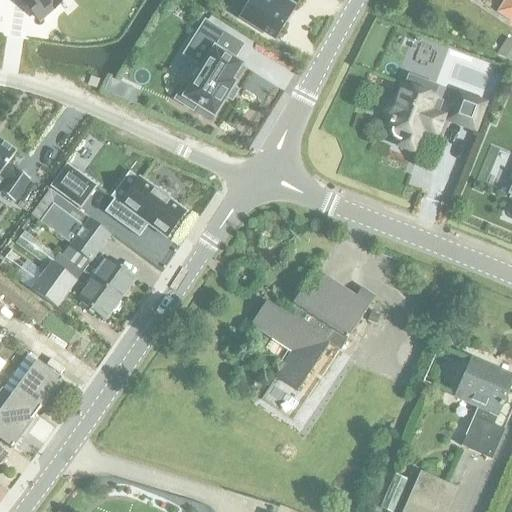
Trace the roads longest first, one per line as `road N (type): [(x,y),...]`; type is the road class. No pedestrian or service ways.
road 1 (tertiary): [(21,511),(256,175)]
road 2 (unclassified): [(511,278),(256,175)]
road 3 (unclassified): [(256,175),(0,78)]
road 4 (tertiary): [(256,175),(356,0)]
